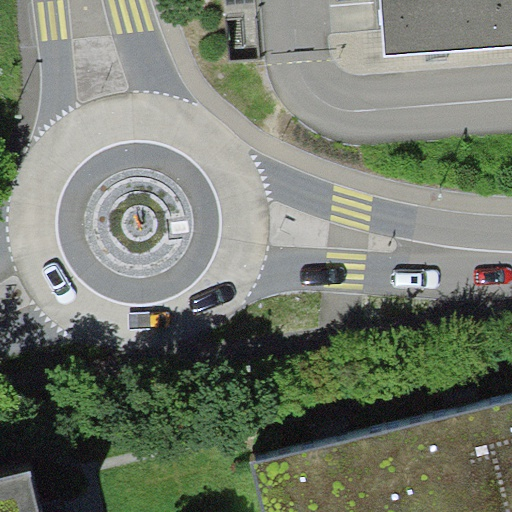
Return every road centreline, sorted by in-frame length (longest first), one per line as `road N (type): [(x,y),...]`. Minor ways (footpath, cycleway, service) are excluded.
road 1 (tertiary): [(244,227),(511,248)]
road 2 (tertiary): [(48,276),(98,318),(164,323),(220,288),(244,227)]
road 3 (tertiary): [(244,227),(241,194),(206,139),(177,122),(112,118)]
road 4 (tertiary): [(112,118),(81,131),(40,181),(32,213),(48,276)]
road 5 (tertiary): [(112,118),(89,0)]
